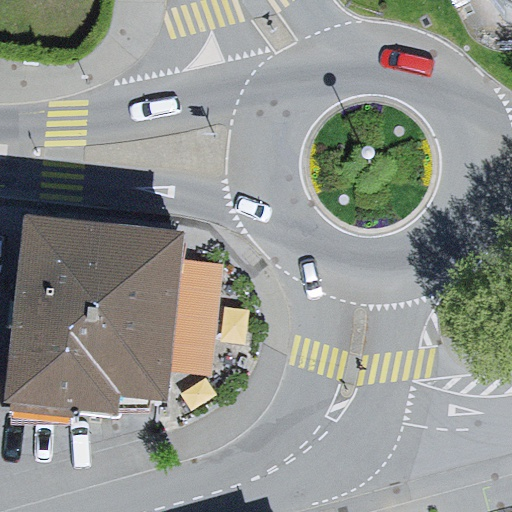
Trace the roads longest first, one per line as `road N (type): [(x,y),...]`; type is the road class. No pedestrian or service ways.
road 1 (primary): [(484,185),(484,147),(471,112),(447,82),(415,62),(378,55),(340,60),(306,78)]
road 2 (primary): [(0,152),(262,167)]
road 3 (residential): [(330,419),(266,472),(141,511)]
road 4 (residential): [(330,419),(414,433),(511,423)]
road 5 (primary): [(363,277),(425,265),(453,245),(484,185)]
road 6 (primary): [(262,167),(280,226),(301,250),(363,277)]
road 7 (residential): [(363,277),(352,370),(330,419)]
